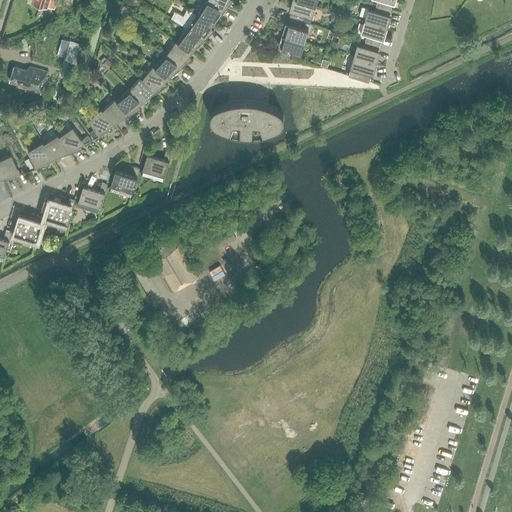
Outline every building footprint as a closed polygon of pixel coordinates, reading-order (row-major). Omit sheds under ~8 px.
[(47,7),(48,6),(55,8),(57,0),(32,0),(32,3),(47,7)] [(205,0),(198,15),(214,24),(226,10),(207,1),(205,0)] [(230,0),(207,0),(207,1),(226,10),(233,1),(230,0)] [(311,23),(316,6),(295,0),(292,0),(290,6),(293,7),(289,18),(304,22),(304,21),(311,23)] [(377,0),(376,5),(391,10),(393,0),(377,0)] [(364,21),(388,28),(390,21),(387,21),(391,10),(376,5),(375,11),(368,9),(364,21)] [(343,6),(341,13),(348,15),(350,8),(343,6)] [(186,28),(188,29),(206,40),(214,31),(211,29),(214,24),(198,15),(187,9),(183,16),(175,11),(171,19),(186,28)] [(302,28),(304,22),(289,18),(286,29),(284,28),(282,35),(305,42),(309,30),(302,28)] [(366,41),(380,45),(383,34),(386,35),(388,28),(364,21),(361,33),(367,35),(366,41)] [(186,28),(177,42),(193,53),(206,40),(188,29),(186,28)] [(305,42),(282,35),(280,42),(282,42),(278,54),(293,58),(295,52),(301,54),(305,42)] [(71,40),(66,57),(77,60),(82,44),(71,40)] [(189,57),(193,53),(177,42),(176,41),(166,55),(183,67),(192,59),(189,57)] [(354,57),(377,64),(379,57),(377,56),(380,45),(366,41),(364,46),(357,44),(354,57)] [(169,79),(183,67),(166,55),(165,53),(155,67),(169,79)] [(355,77),(369,81),(372,70),(375,70),(377,64),(354,57),(350,69),(356,71),(355,77)] [(321,65),(327,67),(329,61),(323,59),(321,65)] [(41,95),(47,72),(30,67),(26,70),(14,66),(10,82),(19,85),(18,86),(26,89),(25,90),(41,95)] [(153,66),(142,79),(158,93),(167,86),(164,83),(169,79),(155,67),(153,66)] [(67,73),(65,80),(71,81),(73,75),(67,73)] [(143,103),(158,93),(142,79),(141,77),(130,90),(143,103)] [(143,103),(130,90),(128,88),(116,100),(130,115),(141,109),(138,107),(143,103)] [(61,90),(57,102),(65,105),(69,92),(61,90)] [(115,125),(130,115),(116,100),(115,99),(103,110),(115,125)] [(274,107),(268,105),(265,104),(262,103),(259,102),(256,101),(253,101),(250,101),(246,101),(243,101),(240,101),(237,101),(234,102),(231,102),(228,103),(222,105),(217,107),(216,108),(215,108),(214,109),(213,110),(212,111),(212,112),(211,113),(211,114),(211,116),(211,117),(211,118),(211,119),(211,121),(212,122),(212,123),(213,124),(214,125),(215,125),(219,127),(222,129),(225,130),(228,131),(231,132),(234,133),(237,134),(240,134),(244,135),(247,135),(250,135),(253,135),(256,134),(260,134),(263,133),(266,133),(269,132),(272,131),(275,130),(278,128),(279,128),(280,127),(281,126),(282,125),(282,124),(283,123),(283,122),(284,121),(284,119),(284,118),(284,117),(283,116),(283,114),(282,113),(282,112),(281,111),(280,110),(279,110),(274,107)] [(115,125),(103,110),(101,109),(88,120),(101,136),(112,131),(110,128),(115,125)] [(59,136),(70,154),(81,150),(79,146),(85,144),(85,143),(82,140),(73,127),(59,136)] [(100,136),(94,129),(89,133),(94,139),(100,136)] [(53,160),(70,154),(59,136),(58,135),(44,143),(53,160)] [(47,162),(53,160),(44,143),(43,142),(28,151),(37,169),(49,166),(47,162)] [(165,177),(169,161),(171,152),(166,151),(163,159),(147,154),(142,170),(143,170),(165,177)] [(0,159),(0,170),(4,181),(16,178),(14,175),(20,173),(12,154),(0,159)] [(131,175),(115,170),(111,186),(133,192),(137,177),(137,176),(139,169),(140,168),(134,166),(131,175)] [(78,202),(101,208),(105,192),(107,184),(102,182),(99,191),(83,186),(78,202)] [(279,195),(264,202),(269,211),(283,205),(279,195)] [(67,207),(51,202),(47,218),(69,224),(73,208),(75,200),(70,198),(67,207)] [(35,223),(19,218),(14,234),(36,241),(41,225),(41,224),(43,217),(38,215),(35,223)] [(3,238),(0,237),(0,254),(5,256),(8,246),(9,240),(11,232),(6,230),(3,238)] [(156,256),(152,258),(171,292),(198,277),(179,245),(175,247),(167,233),(149,244),(156,256)]
